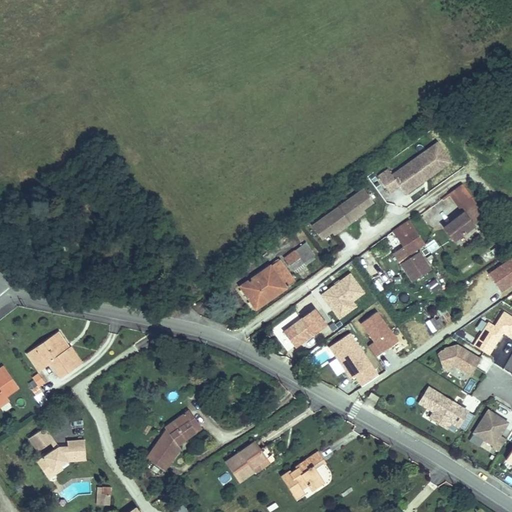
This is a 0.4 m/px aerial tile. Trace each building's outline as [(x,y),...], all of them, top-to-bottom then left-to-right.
[(452,160),(437,140),(391,172),(387,167),(376,175),(389,192),(398,186),(404,194),(452,160)] [(363,186),(336,204),(350,223),(366,213),(364,210),(376,202),(363,186)] [(350,223),(336,204),(310,223),(322,239),(332,231),(336,235),(350,223)] [(457,216),(439,230),(448,241),(466,228),(476,219),(468,208),(457,216)] [(412,224),(423,238),(432,231),(422,217),(412,224)] [(409,256),(418,250),(402,227),(386,239),(397,253),(403,260),(404,259),(407,262),(396,270),(404,282),(408,288),(426,275),(421,269),(413,258),(411,259),(409,256)] [(435,240),(425,245),(430,253),(439,249),(435,240)] [(282,258),(294,274),(317,258),(306,242),(282,258)] [(397,253),(388,259),(394,267),(403,260),(397,253)] [(271,268),(236,294),(251,313),(286,287),(271,268)] [(354,302),(366,293),(350,272),(320,295),(339,320),(358,306),(354,302)] [(436,280),(426,283),(429,293),(440,290),(436,280)] [(310,297),(295,308),(299,313),(305,309),(310,314),(318,308),(310,297)] [(436,312),(445,324),(451,319),(443,307),(436,312)] [(511,337),(511,314),(504,309),(494,324),(488,320),(472,344),(488,355),(503,332),(511,338),(511,337)] [(437,316),(425,321),(431,333),(442,328),(437,316)] [(309,318),(278,341),(288,355),(308,341),(311,345),(323,336),(309,318)] [(64,321),(60,324),(71,340),(75,338),(64,321)] [(75,338),(71,340),(60,324),(34,342),(46,359),(58,350),(68,365),(88,351),(78,336),(75,338)] [(328,346),(349,381),(354,378),(360,388),(378,378),(352,332),(328,346)] [(456,343),(436,349),(442,370),(453,366),(471,376),(482,357),(456,343)] [(0,402),(6,398),(5,396),(13,390),(25,382),(11,361),(0,368),(0,378),(0,379),(0,378),(0,402)] [(35,387),(44,384),(40,374),(32,377),(35,387)] [(469,378),(464,390),(471,392),(476,381),(469,378)] [(30,392),(41,406),(49,400),(38,386),(30,392)] [(427,387),(417,405),(425,409),(421,416),(447,431),(451,424),(460,429),(470,410),(427,387)] [(0,402),(0,407),(17,396),(13,390),(5,396),(6,398),(0,402)] [(198,399),(193,402),(205,420),(210,416),(198,399)] [(205,420),(193,402),(175,414),(177,417),(156,448),(174,459),(190,436),(188,432),(205,420)] [(510,421),(487,408),(471,432),(499,449),(506,438),(501,435),(510,421)] [(45,420),(42,422),(51,436),(55,442),(58,439),(45,420)] [(51,436),(42,422),(29,431),(38,445),(51,436)] [(261,455),(275,445),(264,428),(235,449),(249,469),(264,459),(261,455)] [(58,439),(55,442),(37,454),(43,463),(51,458),(54,464),(62,459),(69,454),(87,452),(86,431),(67,432),(67,438),(58,439)] [(319,469),(322,475),(334,467),(323,451),(333,445),(328,438),(307,452),(308,454),(302,459),(300,457),(293,462),(305,479),(311,475),(319,469)] [(275,445),(261,455),(264,459),(265,461),(279,451),(275,445)] [(51,458),(43,463),(50,472),(64,462),(62,459),(54,464),(51,458)] [(311,475),(305,479),(308,484),(314,479),(311,475)] [(81,498),(79,486),(59,488),(61,501),(81,498)]
